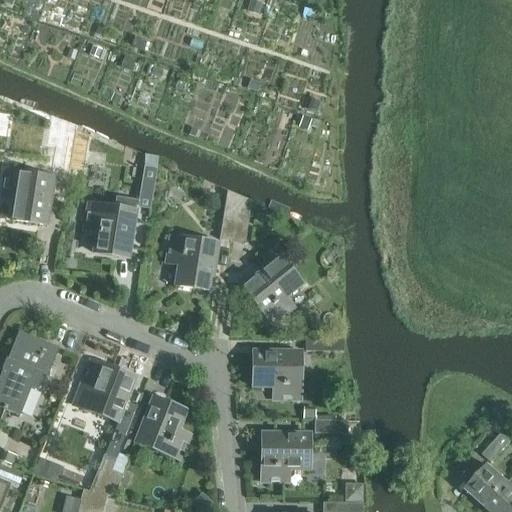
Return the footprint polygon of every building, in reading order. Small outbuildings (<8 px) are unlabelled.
[(249,82),(247,90),(256,93),(259,85),(249,82)] [(308,100),(305,109),(316,113),(320,103),(308,100)] [(302,118),(299,127),(307,130),(310,121),(302,118)] [(55,176),(68,178),(72,153),(59,151),(55,176)] [(138,208),(137,209),(150,211),(156,170),(144,168),(139,202),(138,208)] [(2,199),(14,201),(11,221),(46,227),(54,180),(6,172),(2,199)] [(219,241),(231,243),(239,199),(227,194),(219,241)] [(88,206),(84,232),(96,234),(93,254),(96,255),(97,255),(120,259),(128,260),(136,213),(136,209),(136,208),(137,208),(138,208),(139,202),(122,199),(116,198),(115,206),(114,210),(88,206)] [(239,199),(231,243),(244,245),(251,204),(239,199)] [(166,264),(178,266),(175,287),(210,293),(218,245),(170,238),(166,264)] [(242,289),(272,326),(293,309),(285,299),(301,286),(279,259),(242,289)] [(0,379),(0,408),(18,416),(30,387),(36,389),(42,373),(48,376),(59,349),(18,333),(0,379)] [(305,353),(343,353),(343,340),(305,340),(305,353)] [(252,388),(273,389),(273,401),(300,402),(300,354),(253,353),(252,388)] [(90,362),(72,406),(117,424),(135,379),(90,362)] [(135,444),(179,461),(189,436),(178,432),(185,412),(153,399),(135,444)] [(314,436),(347,436),(348,423),(314,422),(314,436)] [(261,483),(288,484),(288,471),(309,471),(309,436),(261,435),(261,483)] [(481,456),(490,464),(511,440),(500,435),(481,456)] [(4,452),(0,461),(12,467),(16,457),(4,452)] [(104,456),(89,493),(94,494),(101,496),(111,471),(116,460),(104,456)] [(42,461),(38,475),(60,481),(64,466),(42,461)] [(0,478),(15,485),(20,473),(0,465),(0,478)] [(466,492),(485,508),(507,484),(489,467),(466,492)] [(123,476),(111,471),(101,496),(107,498),(113,499),(123,476)] [(0,506),(8,486),(0,483),(0,506)] [(485,508),(489,511),(511,511),(511,487),(507,484),(485,508)] [(77,511),(89,511),(94,494),(89,493),(83,491),(79,505),(77,511)] [(94,494),(89,511),(103,511),(107,498),(101,496),(94,494)] [(201,495),(191,507),(196,511),(206,511),(211,507),(213,505),(211,504),(201,495)] [(67,499),(63,511),(77,511),(79,505),(80,502),(67,499)]
